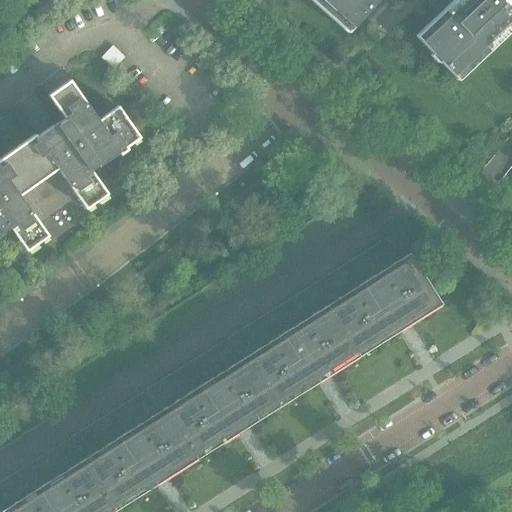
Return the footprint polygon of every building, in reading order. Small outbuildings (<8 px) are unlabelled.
[(376,0),(313,0),(349,32),(376,0)] [(497,40),(511,25),(511,22),(498,8),(490,0),(458,0),(454,4),(453,5),(451,3),(415,37),(432,55),(433,54),(439,61),(438,61),(455,79),(477,59),(473,55),(494,36),(497,40)] [(511,0),(504,0),(498,8),(511,22),(511,0)] [(511,37),(511,36),(469,76),(511,110),(511,37)] [(112,46),(100,59),(113,71),(125,58),(112,46)] [(134,131),(122,114),(117,107),(97,120),(85,103),(76,90),(64,98),(66,99),(55,107),(65,120),(58,125),(90,170),(114,153),(115,155),(119,152),(118,150),(134,139),(131,134),(134,131)] [(100,185),(90,170),(58,125),(40,137),(39,135),(36,137),(34,135),(0,159),(0,215),(9,227),(19,242),(41,227),(30,212),(68,185),(78,200),(100,185)] [(367,218),(352,195),(341,202),(355,225),(367,218)] [(355,225),(341,202),(329,209),(344,232),(355,225)] [(344,232),(329,209),(318,217),(332,240),(344,232)] [(0,233),(9,227),(0,215),(0,233)] [(332,240),(318,217),(306,224),(321,247),(332,240)] [(321,247),(306,224),(295,231),(309,254),(321,247)] [(309,254),(295,231),(283,239),(297,262),(309,254)] [(436,302),(407,255),(393,234),(376,245),(389,266),(377,275),(366,281),(395,328),(436,302)] [(297,262),(283,239),(271,246),(286,269),(297,262)] [(389,266),(376,245),(363,253),(377,275),(389,266)] [(286,269),(271,246),(260,253),(274,276),(286,269)] [(274,276),(260,253),(248,261),(263,284),(274,276)] [(377,275),(363,253),(351,261),(365,282),(366,281),(377,275)] [(263,284),(248,261),(237,268),(251,291),(263,284)] [(365,282),(351,261),(341,267),(355,288),(365,282)] [(355,288),(341,267),(328,275),(342,297),(355,288)] [(251,291),(237,268),(225,275),(240,298),(251,291)] [(240,298),(225,275),(213,283),(228,306),(240,298)] [(342,297),(328,275),(311,286),(325,307),(342,297)] [(395,328),(366,281),(365,282),(355,288),(342,297),(325,307),(354,354),(395,328)] [(228,306),(213,283),(202,290),(216,313),(228,306)] [(325,307),(311,286),(296,295),(310,317),(325,307)] [(216,313),(202,290),(190,297),(205,320),(216,313)] [(310,317),(296,295),(283,304),(297,325),(310,317)] [(205,320),(190,297),(179,305),(193,328),(205,320)] [(297,325),(283,304),(272,311),(286,332),(297,325)] [(193,328),(179,305),(167,312),(182,335),(193,328)] [(310,317),(297,325),(286,332),(315,379),(354,354),(325,307),(310,317)] [(286,332),(272,311),(261,318),(275,339),(286,332)] [(182,335),(167,312),(155,319),(170,342),(182,335)] [(275,339),(261,318),(248,326),(262,347),(275,339)] [(170,342),(155,319),(144,327),(158,350),(170,342)] [(262,347),(248,326),(245,328),(231,337),(245,358),(262,347)] [(158,350),(144,327),(132,334),(147,357),(158,350)] [(315,379),(286,332),(275,339),(262,347),(245,358),(275,404),(315,379)] [(147,357),(132,334),(121,341),(135,364),(147,357)] [(245,358),(231,337),(216,347),(229,368),(245,358)] [(135,364),(121,341),(109,349),(124,372),(135,364)] [(229,368),(216,347),(202,355),(215,377),(229,368)] [(124,372),(109,349),(98,356),(112,379),(124,372)] [(215,377),(202,355),(191,362),(204,384),(215,377)] [(112,379),(98,356),(86,363),(101,386),(112,379)] [(245,358),(229,368),(215,377),(204,384),(233,430),(275,404),(245,358)] [(204,384),(191,362),(180,369),(193,390),(204,384)] [(101,386),(86,363),(74,371),(89,394),(101,386)] [(193,390),(180,369),(167,377),(181,399),(193,390)] [(89,394),(74,371),(63,378),(77,401),(89,394)] [(181,399),(167,377),(151,388),(164,409),(181,399)] [(77,401),(63,378),(51,385),(66,408),(77,401)] [(233,430),(204,384),(193,390),(181,399),(164,409),(194,455),(233,430)] [(66,408),(51,385),(40,393),(54,416),(66,408)] [(164,409),(151,388),(135,398),(148,419),(164,409)] [(54,416),(40,393),(28,400),(43,423),(54,416)] [(148,419),(135,398),(122,406),(135,427),(148,419)] [(43,423),(28,400),(16,407),(31,430),(43,423)] [(135,427),(122,406),(111,413),(124,434),(125,434),(135,427)] [(31,430),(16,407),(5,415),(19,438),(31,430)] [(148,419),(135,427),(125,434),(155,480),(194,455),(164,409),(148,419)] [(124,434),(111,413),(100,420),(113,441),(124,434)] [(19,438),(5,415),(0,417),(0,432),(8,445),(19,438)] [(113,441),(100,420),(86,428),(100,450),(113,441)] [(100,450),(86,428),(71,438),(84,459),(100,450)] [(113,441),(100,450),(84,459),(114,506),(155,480),(125,434),(124,434),(113,441)] [(84,459),(71,438),(55,448),(68,470),(84,459)] [(68,470),(55,448),(41,457),(54,478),(68,470)] [(54,478),(41,457),(30,464),(44,485),(54,478)] [(68,470),(54,478),(44,485),(61,511),(104,511),(114,506),(84,459),(68,470)] [(44,485),(30,464),(19,471),(33,492),(44,485)] [(33,492),(19,471),(6,479),(19,501),(33,492)] [(19,501),(6,479),(0,482),(0,509),(1,511),(19,501)] [(33,492),(19,501),(1,511),(61,511),(44,485),(33,492)]
